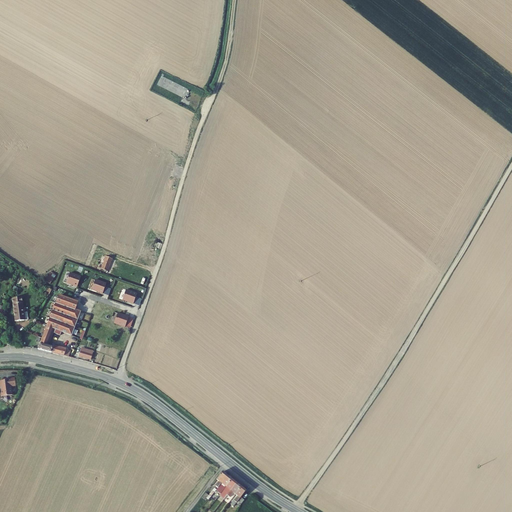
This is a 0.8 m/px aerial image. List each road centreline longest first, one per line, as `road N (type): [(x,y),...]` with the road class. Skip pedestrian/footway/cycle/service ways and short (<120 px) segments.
road 1 (track): [(511,164),(406,345),(294,509)]
road 2 (tertiary): [(115,381),(300,511)]
